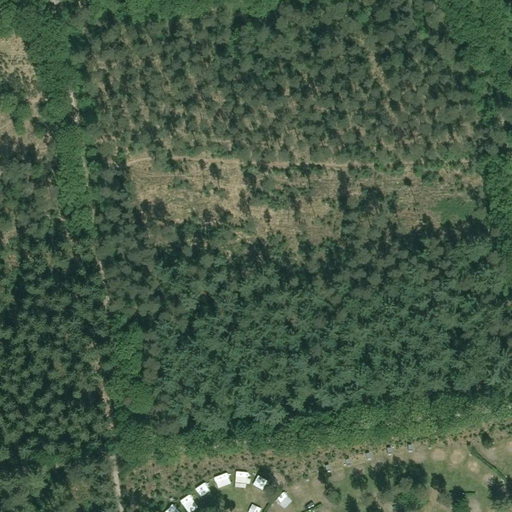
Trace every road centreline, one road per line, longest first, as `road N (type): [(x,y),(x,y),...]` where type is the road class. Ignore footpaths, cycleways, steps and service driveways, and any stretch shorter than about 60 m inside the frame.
road 1 (track): [(132,454),(511,404)]
road 2 (track): [(117,457),(132,454),(81,159)]
road 3 (track): [(53,0),(81,159)]
road 4 (track): [(511,145),(485,0)]
